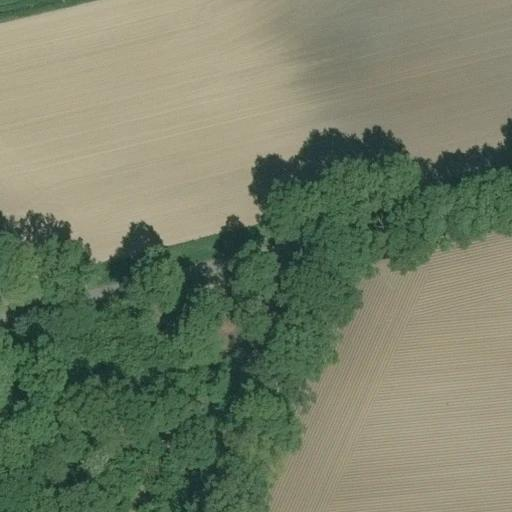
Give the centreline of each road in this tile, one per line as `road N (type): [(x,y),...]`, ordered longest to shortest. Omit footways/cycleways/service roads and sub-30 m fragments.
road 1 (track): [(0,306),(511,186)]
road 2 (residential): [(30,511),(0,341)]
